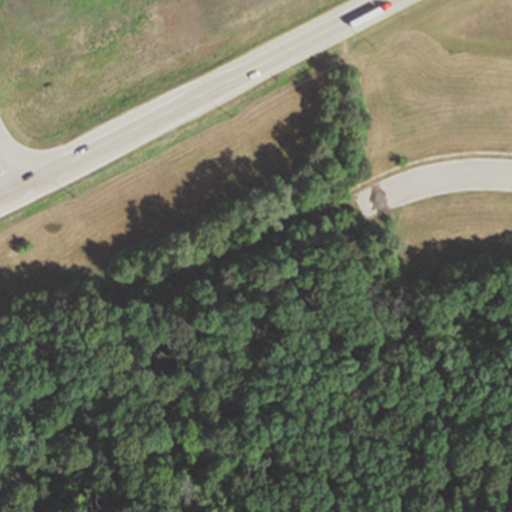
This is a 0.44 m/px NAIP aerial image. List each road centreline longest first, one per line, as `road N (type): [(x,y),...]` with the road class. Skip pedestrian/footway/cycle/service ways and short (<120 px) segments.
road 1 (primary): [(0,197),(388,0)]
road 2 (residential): [(511,173),(446,176),(363,208)]
